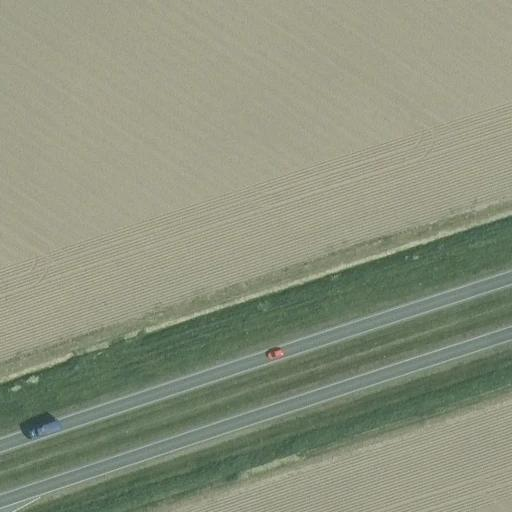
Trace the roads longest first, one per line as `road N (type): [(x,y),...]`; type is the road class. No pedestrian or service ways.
road 1 (trunk): [(511,276),(0,445)]
road 2 (trunk): [(0,501),(511,332)]
